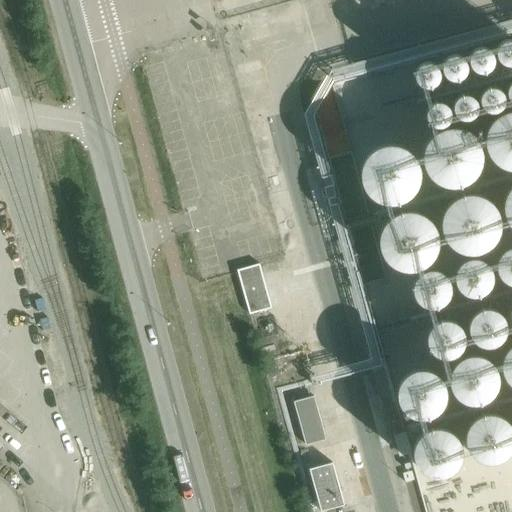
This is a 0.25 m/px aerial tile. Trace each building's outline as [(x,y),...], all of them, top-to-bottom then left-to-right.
[(511,30),(508,30),(505,31),(503,32),(501,34),(499,37),(498,39),(497,42),(497,45),(498,47),(499,50),(501,52),(503,54),(506,55),(508,56),(511,56),(511,55),(511,30)] [(482,38),(479,39),(477,39),(474,41),(472,43),(471,45),(469,47),(469,50),(469,53),(470,56),(471,58),(472,60),(475,62),(477,63),(480,64),(483,64),(485,64),(488,63),(490,61),(492,59),(493,56),(494,54),(495,51),(494,48),(493,46),(492,43),(490,41),(488,40),(485,39),(482,38)] [(456,46),(453,46),(450,47),(448,49),(446,50),(444,53),(443,55),(442,58),(442,61),(443,63),(444,66),(446,68),(448,70),(451,71),(453,72),(456,72),(459,71),(461,70),(464,69),(465,67),(467,64),(468,62),(468,59),(468,56),(467,54),(465,51),(463,49),(461,48),(458,47),(456,46)] [(429,53),(426,53),(423,54),(421,55),(419,57),(417,59),(416,62),(415,65),(415,67),(416,70),(417,73),(419,75),(421,76),(424,78),(426,78),(429,79),(432,78),(434,77),(437,75),(439,73),(440,71),(441,68),(441,66),(441,63),(440,60),(438,58),(436,56),(434,54),(431,53),(429,53)] [(493,75),(490,75),(488,76),(485,77),(483,79),(481,81),(480,84),(480,86),(480,89),(480,92),(482,94),(483,97),(486,98),(488,100),(491,100),(494,100),(496,100),(499,99),(501,97),(503,95),(504,93),(505,90),(506,87),(505,85),(504,82),(503,80),(501,78),(498,76),(496,75),(493,75)] [(466,83),(464,83),(461,84),(459,85),(456,87),(455,89),(454,92),(453,94),(453,97),(454,100),(455,102),(457,105),(459,106),(461,108),(464,108),(467,108),(470,108),(472,107),(475,105),(476,103),(478,101),(479,98),(479,95),(479,93),(478,90),(476,88),(474,86),(472,84),(469,83),(466,83)] [(440,89),(437,89),(434,90),(432,92),(430,93),(428,96),(427,98),(426,101),(426,104),(427,106),(428,109),(430,111),(432,113),(434,114),(437,115),(440,115),(443,114),(445,113),(448,112),(449,110),(451,107),(452,105),(452,102),(452,99),(451,96),(449,94),(447,92),(445,91),(442,90),(440,89)] [(501,113),(495,117),(491,122),(487,128),(485,135),(485,141),(486,148),(489,154),(493,160),(498,164),(504,168),(511,169),(511,110),(507,111),(501,113)] [(440,130),(434,134),(429,139),(426,145),(424,151),(423,158),(424,165),(427,171),(431,177),(437,181),(443,184),(449,186),(456,186),(463,184),(469,181),(474,177),(479,171),(481,165),(483,158),(482,151),(480,145),(477,139),(472,134),(466,130),(460,128),(453,127),(446,128),(440,130)] [(377,148),(371,151),(367,156),(363,162),(361,169),(361,176),(362,183),(365,189),(369,194),(374,199),(380,202),(387,204),(394,204),(401,202),(407,199),(412,194),(416,189),(419,183),(420,176),(420,169),(418,162),(414,157),(410,151),(404,148),(397,145),(390,145),(384,145),(377,148)] [(511,185),(509,189),(505,195),(503,201),(503,208),(504,215),(507,221),(511,227),(511,185)] [(458,197),(452,200),(447,205),(444,211),(442,218),(441,225),(443,232),(445,238),(449,243),(455,248),(461,251),(468,252),(474,253),(481,251),(487,248),(493,243),(497,238),(499,232),(501,225),(500,218),(498,211),(495,205),(490,200),(484,197),(478,194),(471,194),(464,194),(458,197)] [(395,214),(390,218),(385,223),(381,229),(379,236),(379,242),(380,249),(383,256),(387,261),(392,265),(398,269),(405,270),(412,270),(419,269),(425,265),(430,261),(434,256),(437,249),(438,243),(438,236),(436,229),(432,223),(428,218),(422,214),(415,212),(409,211),(402,212),(395,214)] [(511,245),(507,247),(503,250),(500,253),(497,258),(496,262),(496,267),(497,272),(499,277),(503,280),(507,283),(511,285),(511,284),(511,245)] [(470,257),(466,259),(461,261),(458,265),(455,269),(454,274),(454,279),(455,284),(457,288),(461,292),(465,294),(470,296),(475,296),(480,296),(484,294),(488,290),(491,286),(493,282),(494,277),(493,272),(491,267),(488,263),(485,260),(480,258),(475,257),(470,257)] [(271,309),(259,265),(237,271),(249,315),(252,314),(271,309)] [(429,268),(425,270),(420,272),(417,276),(414,280),(413,285),(413,290),(414,295),(417,299),(420,303),(424,306),(429,307),(434,308),(439,307),(443,305),(447,302),(450,298),(452,293),(453,288),(452,283),(450,279),(448,274),(444,271),(439,269),(434,268),(429,268)] [(484,307),(479,309),(475,311),(471,315),(469,319),(467,324),(467,329),(468,334),(471,338),(474,342),(478,345),(483,346),(488,347),(493,346),(497,344),(501,341),(504,337),(506,332),(507,327),(506,322),(505,318),(502,314),(498,310),(493,308),(489,307),(484,307)] [(443,318),(438,320),(434,323),(430,326),(428,330),(426,335),(426,340),(428,345),(430,349),(433,353),(437,356),(442,357),(447,358),(452,357),(456,355),(460,352),(463,348),(465,343),(466,338),(465,333),(464,329),(461,325),(457,321),(453,319),(448,318),(443,318)] [(511,344),(510,346),(505,351),(502,358),(501,365),(503,372),(506,378),(510,383),(511,384),(511,344)] [(470,354),(463,356),(457,360),(453,365),(450,372),(449,379),(450,386),(453,392),(458,398),(464,401),(470,403),(478,403),(484,401),(490,397),(495,392),(498,385),(499,378),(498,371),(495,365),(490,360),(484,356),(477,354),(470,354)] [(315,368),(279,375),(288,423),(324,416),(315,368)] [(418,369),(411,371),(405,375),(400,380),(397,386),(396,393),(398,400),(401,407),(405,412),(411,416),(418,418),(425,418),(432,416),(438,412),(443,406),(446,400),(446,393),(445,386),(442,379),(438,374),(432,370),(425,368),(418,369)] [(486,413),(479,415),(473,419),(469,424),(466,431),(465,438),(466,445),(469,451),(474,457),(480,460),(486,462),(494,462),(500,460),(506,456),(511,451),(511,448),(511,426),(511,424),(506,419),(500,415),(493,413),(486,413)] [(434,427),(427,429),(421,433),(416,438),(413,445),(412,452),(414,459),(417,465),(421,470),(427,474),(434,476),(441,476),(448,474),(454,470),(459,465),(462,458),(462,451),(461,444),(458,438),(454,432),(448,429),(441,427),(434,427)]
